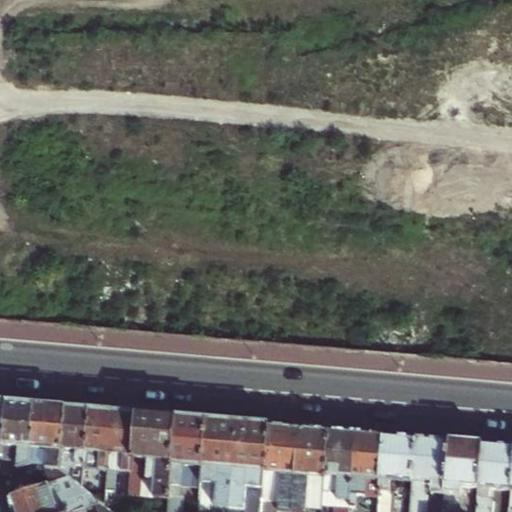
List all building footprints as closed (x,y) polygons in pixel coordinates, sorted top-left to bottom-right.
[(15,473),(30,468),(36,409),(23,407),(6,406),(2,450),(17,451),(15,473)] [(36,409),(30,468),(43,469),(43,470),(48,471),(56,486),(69,481),(59,472),(65,411),(55,410),(36,409)] [(65,411),(59,472),(69,481),(82,491),(82,490),(84,464),(89,413),(80,412),(65,411)] [(103,414),(89,413),(84,464),(82,490),(106,492),(107,474),(112,415),(103,414)] [(112,415),(107,474),(106,492),(115,493),(117,475),(130,476),(135,417),(127,416),(112,415)] [(168,502),(175,421),(161,419),(135,417),(130,476),(129,494),(140,494),(139,500),(168,502)] [(194,422),(175,421),(168,502),(167,511),(183,511),(184,501),(181,498),(182,490),(200,492),(201,487),(206,423),(194,422)] [(224,511),(229,511),(237,426),(222,424),(206,423),(201,487),(217,489),(215,511),(224,511)] [(260,511),(261,504),(267,428),(256,427),(237,426),(229,511),(260,511)] [(267,428),(261,504),(278,505),(277,511),(291,511),(298,431),(289,430),(267,428)] [(315,432),(298,431),(291,511),(307,511),(307,510),(322,511),(322,510),(328,433),(315,432)] [(346,434),(328,433),(322,510),(333,511),(332,511),(349,511),(350,510),(351,502),(351,498),(356,435),(346,434)] [(378,500),(383,438),(373,437),(356,435),(351,498),(357,498),(378,500)] [(406,439),(383,438),(378,500),(376,511),(392,511),(394,497),(391,493),(389,493),(390,483),(412,484),(415,440),(406,439)] [(446,488),(450,443),(437,442),(415,440),(412,484),(409,511),(426,511),(427,499),(423,495),(423,486),(446,488)] [(459,511),(462,489),(478,490),(482,446),(471,445),(450,443),(446,488),(443,511),(459,511)] [(482,446),(478,490),(477,510),(476,511),(492,511),(493,504),(489,500),(490,491),(511,493),(511,481),(511,448),(502,448),(482,446)] [(13,511),(86,511),(97,508),(102,507),(82,491),(69,481),(56,486),(10,502),(13,511)] [(217,489),(201,487),(200,492),(198,511),(215,511),(217,489)]
